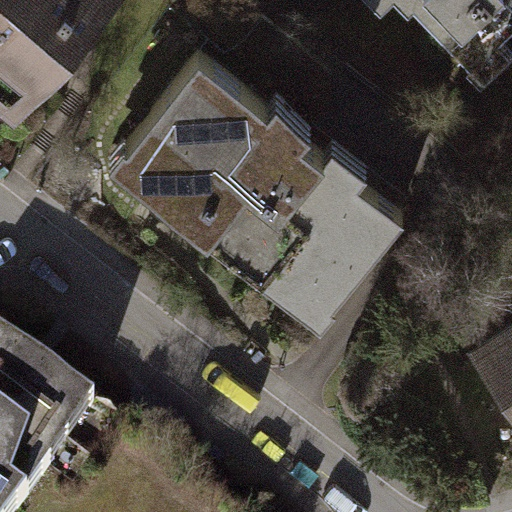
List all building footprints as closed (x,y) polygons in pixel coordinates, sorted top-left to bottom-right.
[(0,0),(0,81),(13,91),(79,9),(89,18),(104,0),(0,0)] [(511,0),(401,0),(407,5),(411,1),(472,62),(511,19),(511,0)] [(327,299),(401,203),(271,104),(197,47),(123,143),(214,213),(205,224),(260,266),(269,254),(327,299)] [(310,53),(271,104),(401,203),(410,191),(310,114),(339,76),(310,53)] [(511,395),(511,318),(477,341),(511,395)] [(0,511),(12,511),(49,462),(33,451),(76,391),(0,337),(0,511)]
